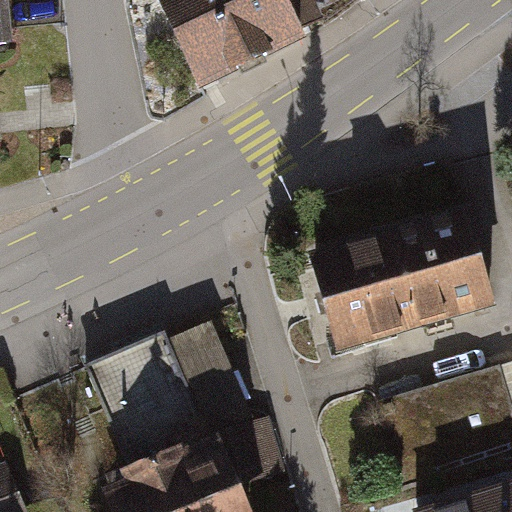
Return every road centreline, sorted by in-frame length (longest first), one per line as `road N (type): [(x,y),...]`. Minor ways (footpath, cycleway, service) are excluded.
road 1 (residential): [(201,181),(251,278),(322,511)]
road 2 (tertiary): [(465,0),(201,181)]
road 3 (residential): [(148,211),(121,158),(94,0)]
road 4 (tertiary): [(148,211),(0,283)]
